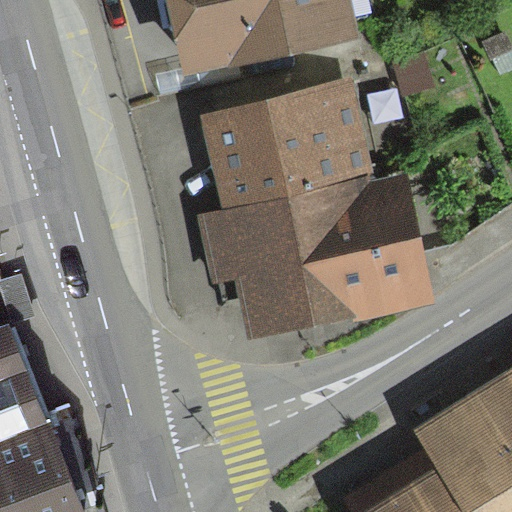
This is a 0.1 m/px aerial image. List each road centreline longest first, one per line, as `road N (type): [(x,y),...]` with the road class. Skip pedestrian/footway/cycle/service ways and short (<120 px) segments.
road 1 (secondary): [(146,463),(16,0)]
road 2 (residential): [(146,463),(241,429),(370,365),(511,274)]
